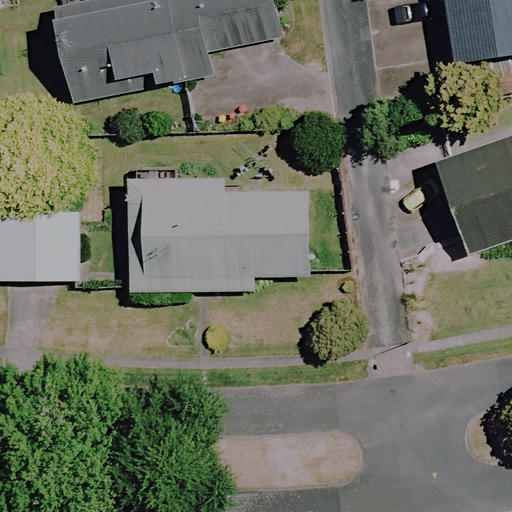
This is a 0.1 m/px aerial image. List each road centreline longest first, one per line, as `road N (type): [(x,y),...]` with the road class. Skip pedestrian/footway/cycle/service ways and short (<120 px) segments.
road 1 (residential): [(0,391),(428,403)]
road 2 (unknown): [(428,403),(364,0)]
road 3 (residential): [(441,496),(210,511)]
